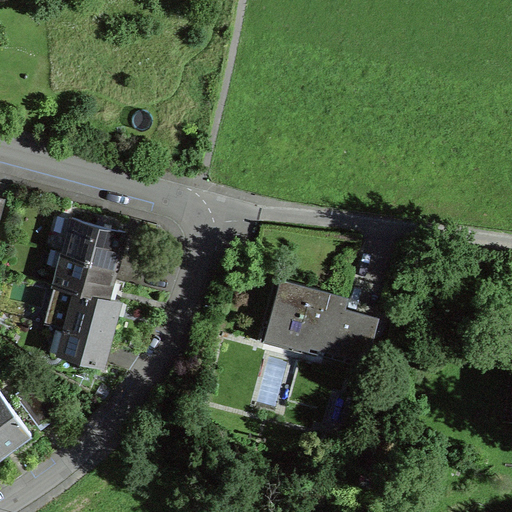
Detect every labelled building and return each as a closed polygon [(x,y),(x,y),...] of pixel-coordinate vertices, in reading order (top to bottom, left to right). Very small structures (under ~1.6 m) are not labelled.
[(72,216),(63,250),(116,264),(117,260),(125,231),(72,216)] [(108,293),(116,264),(63,250),(54,282),(75,288),(107,297),(108,293)] [(366,357),(377,316),(344,307),(347,295),(299,283),(281,278),(268,328),(304,338),(304,340),(366,357)] [(120,300),(107,297),(75,288),(64,329),(72,331),(66,353),(103,363),(115,316),(120,300)] [(27,383),(14,393),(38,425),(63,407),(27,383)] [(0,393),(0,460),(32,436),(0,393)] [(381,466),(386,440),(366,436),(361,463),(381,466)]
